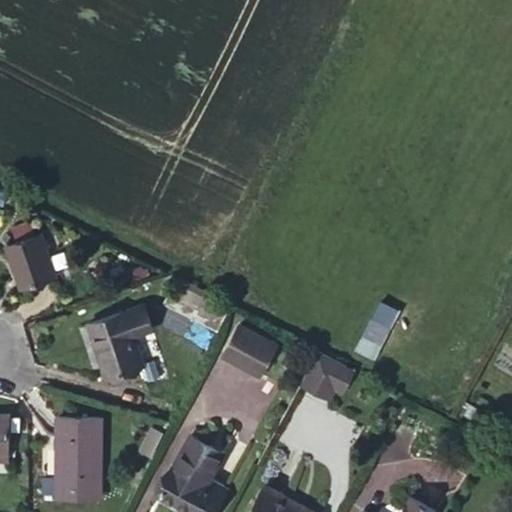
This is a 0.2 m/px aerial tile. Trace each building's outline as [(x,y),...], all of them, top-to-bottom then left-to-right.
[(4,244),(16,275),(21,273),(26,284),(56,272),(40,229),(4,244)] [(21,273),(16,275),(20,286),(26,284),(21,273)] [(382,298),(355,345),(373,356),(400,308),(382,298)] [(126,309),(88,322),(105,375),(145,361),(126,309)] [(264,374),(279,337),(237,319),(221,356),(264,374)] [(318,349),(300,383),(330,398),(335,388),(347,363),(318,349)] [(355,367),(347,363),(335,388),(343,391),(355,367)] [(11,412),(0,411),(0,457),(11,457),(11,412)] [(102,415),(58,413),(57,475),(102,475),(102,415)] [(157,494),(184,509),(188,511),(214,511),(228,486),(211,476),(225,451),(192,432),(157,494)] [(318,511),(265,483),(249,511),(318,511)]
